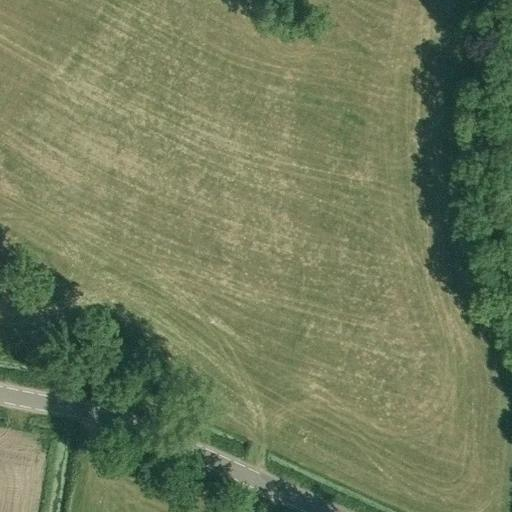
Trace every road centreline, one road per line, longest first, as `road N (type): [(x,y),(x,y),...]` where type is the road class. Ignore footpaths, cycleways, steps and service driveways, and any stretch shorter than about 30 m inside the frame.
road 1 (tertiary): [(322,511),(133,430),(0,396)]
road 2 (track): [(511,287),(489,170),(497,0)]
